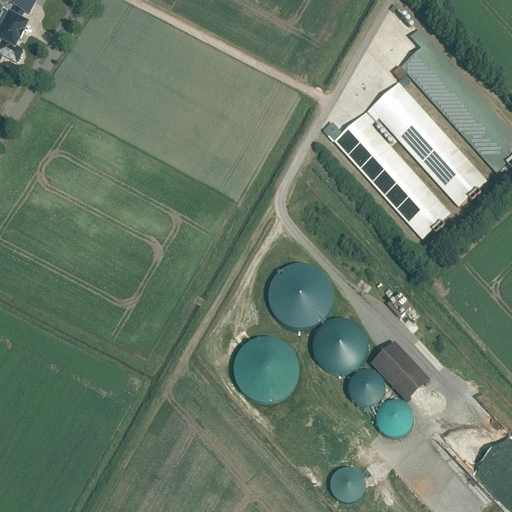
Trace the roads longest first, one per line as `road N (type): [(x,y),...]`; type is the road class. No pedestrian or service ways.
road 1 (track): [(84,511),(290,153)]
road 2 (track): [(322,102),(131,0)]
road 3 (track): [(381,0),(290,153)]
road 4 (unclassified): [(77,0),(0,122)]
